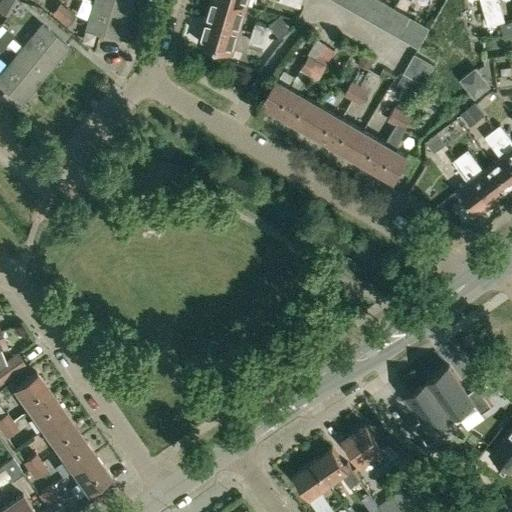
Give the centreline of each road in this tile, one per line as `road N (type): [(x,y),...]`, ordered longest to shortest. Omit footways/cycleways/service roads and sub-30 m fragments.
road 1 (residential): [(474,282),(449,256),(145,78)]
road 2 (unclassified): [(234,450),(474,282)]
road 3 (residential): [(165,492),(9,283)]
road 4 (residential): [(0,141),(38,173),(68,171),(145,78)]
